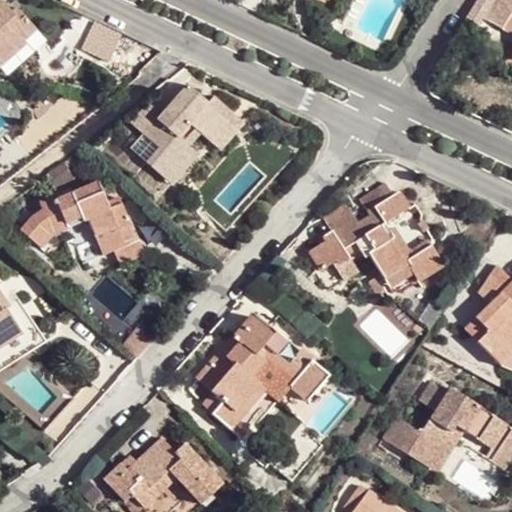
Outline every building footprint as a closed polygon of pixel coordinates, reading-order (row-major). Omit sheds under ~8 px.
[(0,0),(0,66),(25,44),(24,42),(36,31),(24,17),(20,21),(11,11),(0,0)] [(511,0),(502,0),(490,22),(503,29),(510,16),(511,16),(511,0)] [(15,6),(11,11),(20,21),(24,17),(15,6)] [(0,79),(32,51),(25,44),(0,66),(0,79)] [(210,143),(234,116),(215,98),(209,105),(187,85),(143,135),(163,153),(175,163),(189,147),(201,134),(210,143)] [(243,124),(234,116),(210,143),(219,150),(243,124)] [(197,153),(189,147),(175,163),(163,153),(150,167),(170,184),(197,153)] [(68,170),(62,164),(46,176),(51,183),(68,170)] [(357,199),(366,213),(395,195),(386,182),(357,199)] [(111,213),(109,208),(98,183),(71,195),(69,191),(38,204),(41,212),(30,221),(21,232),(41,248),(53,233),(67,228),(81,262),(112,250),(136,240),(123,207),(111,213)] [(353,218),(332,230),(321,238),(323,242),(308,251),(320,272),(337,262),(343,273),(347,279),(358,272),(348,256),(360,249),(365,257),(368,255),(384,281),(409,266),(416,279),(419,284),(445,269),(431,246),(406,261),(393,239),(400,235),(396,227),(388,231),(384,224),(409,209),(399,192),(395,195),(366,213),(368,216),(357,223),(353,218)] [(121,203),(109,208),(111,213),(123,207),(121,203)] [(324,217),(332,230),(353,218),(345,204),(324,217)] [(425,221),(416,226),(421,234),(430,229),(425,221)] [(409,251),(400,235),(393,239),(406,261),(431,246),(428,240),(409,251)] [(139,238),(136,240),(112,250),(118,265),(146,254),(139,238)] [(327,282),(343,273),(337,262),(320,272),(327,282)] [(391,294),(416,279),(409,266),(384,281),(391,294)] [(496,361),(511,344),(511,280),(497,266),(478,294),(489,305),(476,318),(489,331),(478,343),(496,361)] [(376,277),(368,283),(376,296),(385,291),(376,277)] [(0,285),(1,285),(0,283),(0,307),(2,311),(11,306),(0,290),(0,285)] [(0,307),(0,370),(45,342),(18,301),(11,306),(2,311),(0,307)] [(220,350),(200,376),(215,389),(211,393),(203,404),(210,414),(231,431),(266,390),(277,400),(287,389),(305,403),(327,376),(273,331),(271,334),(250,317),(233,337),(234,338),(240,343),(229,357),(223,352),(220,350)] [(464,329),(478,343),(489,331),(476,318),(464,329)] [(234,338),(223,352),(229,357),(240,343),(234,338)] [(511,344),(496,361),(502,368),(511,357),(511,344)] [(215,389),(200,376),(196,381),(211,393),(215,389)] [(505,457),(511,445),(511,427),(448,388),(446,392),(430,383),(419,402),(434,411),(421,431),(398,416),(383,438),(430,469),(458,426),(465,431),(497,452),(505,457)] [(437,474),(465,431),(458,426),(430,469),(437,474)] [(126,470),(120,464),(103,480),(124,502),(131,496),(143,509),(158,495),(151,487),(168,471),(176,479),(200,505),(222,485),(184,444),(175,453),(162,439),(137,462),(136,461),(126,470)] [(511,461),(505,457),(497,452),(491,461),(495,464),(505,471),(511,461)] [(130,455),(120,464),(126,470),(136,461),(130,455)] [(158,495),(176,479),(168,471),(151,487),(158,495)] [(398,511),(362,486),(346,509),(349,511),(398,511)] [(129,511),(139,511),(143,509),(131,496),(124,502),(122,504),(129,511)]
